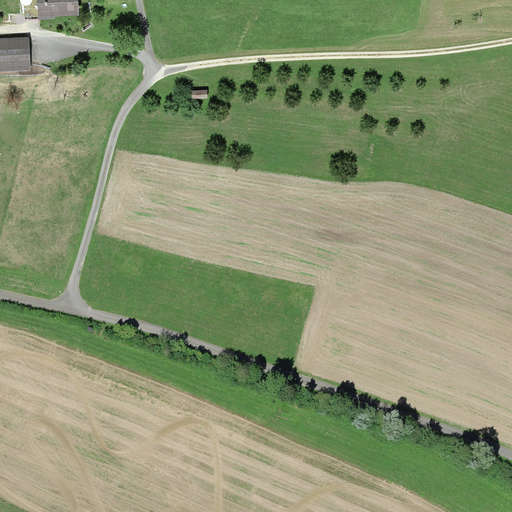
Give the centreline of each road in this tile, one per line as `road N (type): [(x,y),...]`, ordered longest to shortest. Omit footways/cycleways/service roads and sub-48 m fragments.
road 1 (track): [(0,295),(213,350),(511,457)]
road 2 (track): [(511,42),(155,73)]
road 3 (track): [(155,73),(117,120),(62,308)]
